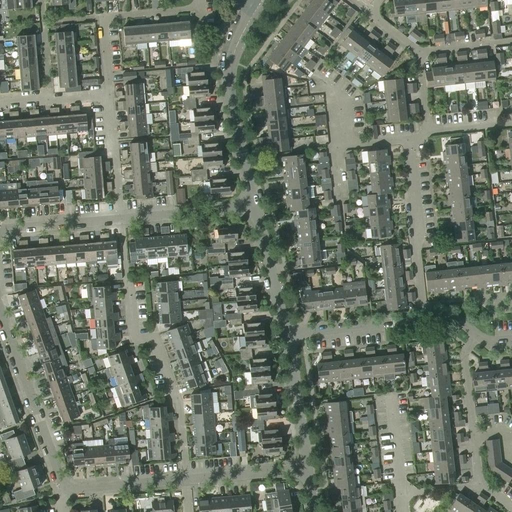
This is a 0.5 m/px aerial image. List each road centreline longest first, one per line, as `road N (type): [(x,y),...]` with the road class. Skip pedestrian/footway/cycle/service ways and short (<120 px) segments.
road 1 (residential): [(183,481),(176,398),(151,336),(133,336),(119,219)]
road 2 (residential): [(252,206),(226,84),(256,8)]
road 3 (residential): [(423,319),(409,138),(427,133)]
road 4 (residential): [(0,308),(59,490)]
road 5 (residential): [(105,97),(101,25),(193,10),(197,0)]
road 6 (residential): [(479,484),(464,355),(474,333)]
road 7 (residential): [(285,337),(423,319)]
road 8 (residential): [(285,337),(252,206)]
road 9 (residential): [(252,206),(119,219)]
road 10 (residential): [(305,469),(285,337)]
road 11 (residential): [(59,490),(183,481)]
road 12 (residential): [(119,219),(105,97)]
road 13 (residential): [(183,481),(305,469)]
road 14 (residential): [(119,219),(0,231)]
